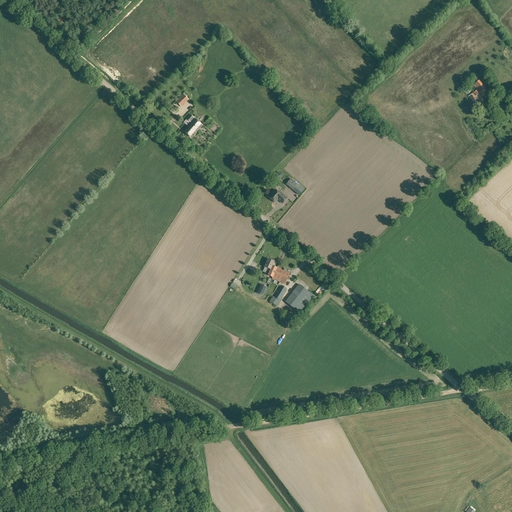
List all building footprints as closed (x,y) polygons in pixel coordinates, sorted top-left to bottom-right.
[(481,94),(489,87),(482,78),(480,80),(478,78),(477,78),(474,80),(474,82),(476,83),(474,85),(481,94)] [(495,107),(500,105),(493,92),(489,94),(495,107)] [(473,105),(479,102),(474,93),(468,97),(473,105)] [(181,107),(189,100),(183,94),(175,101),(181,107)] [(196,133),(202,126),(194,118),(190,114),(186,119),(190,122),(187,125),(188,126),(184,131),(190,137),(195,132),(196,133)] [(300,186),(291,178),(286,184),(295,192),(299,195),(305,189),(300,185),(300,186)] [(274,190),(273,191),(272,192),(272,193),(269,197),(275,203),(278,199),(279,199),(279,201),(282,203),(287,198),(284,195),(283,196),(277,191),(277,192),(275,190),(275,189),(274,190)] [(265,267),(263,272),(268,274),(268,275),(273,278),(277,267),(273,265),(274,262),(268,259),(265,267)] [(272,279),(285,284),(290,273),(277,267),(272,279)] [(264,296),(268,287),(260,284),(256,293),(264,296)] [(300,313),(314,295),(299,284),(285,302),(300,313)] [(277,306),(287,289),(281,285),(275,295),(274,297),(273,296),(269,301),(277,306)]
